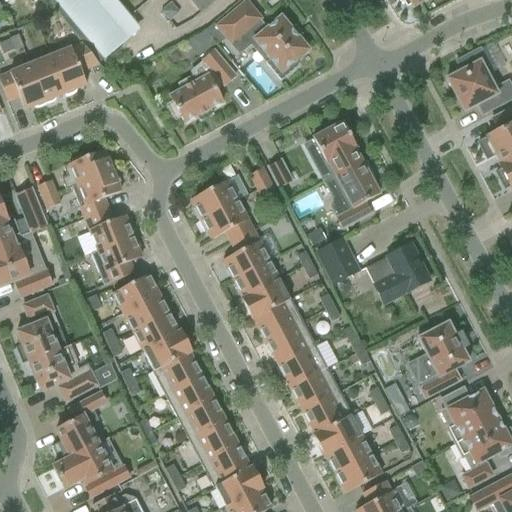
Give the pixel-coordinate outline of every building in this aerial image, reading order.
[(107,0),(52,0),(102,60),(135,33),(107,0)] [(215,0),(188,0),(200,13),(215,0)] [(400,0),(406,8),(409,5),(412,9),(425,0),(400,0)] [(265,64),(280,82),(297,67),(293,63),(307,52),(279,19),(266,30),(258,21),(259,20),(245,3),(215,28),(225,39),(235,31),(244,41),(250,36),(254,40),(252,41),(269,61),(265,64)] [(18,37),(9,40),(14,52),(22,48),(18,37)] [(68,48),(48,56),(49,59),(65,98),(74,95),(75,91),(85,87),(79,73),(97,66),(82,46),(69,51),(68,48)] [(460,73),(445,81),(456,102),(463,114),(467,112),(477,107),(481,116),(511,99),(511,92),(507,83),(493,90),(486,77),(492,74),(478,51),(455,63),(460,73)] [(191,78),(178,85),(181,91),(168,97),(172,104),(167,106),(174,121),(180,118),(183,125),(221,104),(213,90),(221,86),(222,87),(234,77),(213,53),(201,63),(211,74),(206,76),(194,83),(191,78)] [(65,98),(48,56),(47,57),(49,60),(29,67),(45,106),(54,103),(55,99),(63,96),(64,99),(65,98)] [(45,106),(29,67),(0,77),(0,84),(6,102),(17,98),(23,112),(32,108),(36,110),(45,106)] [(494,156),(498,165),(511,157),(511,108),(490,120),(497,132),(485,139),(485,140),(477,144),(485,161),(494,156)] [(323,183),(360,163),(354,151),(355,150),(346,134),(350,132),(343,117),(325,127),(327,131),(311,139),(326,166),(327,165),(333,177),(323,183)] [(65,191),(71,189),(114,171),(109,159),(106,160),(103,152),(81,161),(79,157),(68,162),(69,165),(62,168),(66,178),(60,180),(65,191)] [(511,157),(498,165),(496,166),(499,171),(495,174),(503,190),(508,188),(511,193),(511,192),(511,157)] [(291,183),(280,162),(266,169),(277,190),(291,183)] [(361,165),(360,163),(323,183),(323,184),(334,178),(343,194),(326,203),(335,219),(341,231),(370,216),(364,204),(378,196),(369,179),(373,177),(365,162),(361,165)] [(272,192),(260,170),(249,177),(261,199),(272,192)] [(119,184),(114,171),(71,189),(83,221),(107,211),(102,200),(119,194),(116,185),(119,184)] [(197,222),(236,203),(225,182),(223,183),(222,180),(210,187),(211,190),(190,201),(194,209),(191,211),(197,222)] [(37,188),(46,211),(58,206),(49,183),(37,188)] [(30,234),(45,228),(30,191),(15,197),(30,234)] [(251,233),(236,203),(197,222),(203,234),(206,232),(211,241),(224,234),(230,244),(251,233)] [(0,246),(12,242),(4,223),(6,222),(0,208),(0,246)] [(111,223),(107,211),(83,221),(96,253),(134,237),(130,227),(127,228),(123,218),(111,223)] [(232,281),(267,263),(251,233),(230,244),(235,255),(222,262),(232,281)] [(134,237),(96,253),(90,255),(103,287),(132,275),(128,264),(140,259),(136,249),(138,248),(134,237)] [(314,253),(331,287),(359,273),(341,239),(314,253)] [(15,250),(12,242),(0,246),(0,288),(13,283),(19,299),(50,286),(45,273),(44,274),(38,259),(23,265),(17,250),(15,250)] [(396,278),(374,289),(382,305),(404,294),(427,283),(409,247),(386,259),(396,278)] [(296,258),(302,269),(310,265),(304,254),(296,258)] [(242,300),(276,282),(267,263),(232,281),(242,300)] [(316,277),(310,265),(302,269),(308,281),(316,277)] [(112,295),(122,314),(157,296),(147,277),(112,295)] [(250,322),(253,321),(288,302),(287,300),(286,301),(276,282),(242,300),(240,301),(250,322)] [(102,308),(96,296),(88,300),(94,312),(102,308)] [(167,315),(157,296),(122,314),(132,334),(167,315)] [(318,300),(324,312),(332,308),(326,296),(318,300)] [(27,363),(27,365),(69,348),(69,347),(56,352),(50,336),(58,332),(50,314),(52,313),(46,298),(22,307),(27,322),(19,325),(21,331),(15,334),(21,348),(15,350),(21,365),(27,363)] [(265,344),(300,325),(288,302),(253,321),(265,344)] [(338,319),(332,308),(324,312),(330,323),(338,319)] [(177,334),(167,315),(132,334),(142,353),(177,334)] [(277,367),(313,348),(300,325),(265,344),(277,367)] [(467,364),(446,325),(430,333),(428,329),(416,336),(418,339),(416,340),(425,357),(407,366),(417,385),(419,384),(422,389),(418,391),(424,400),(459,382),(453,371),(467,364)] [(112,330),(104,334),(109,346),(117,342),(112,330)] [(179,333),(177,334),(142,353),(152,372),(189,352),(179,333)] [(349,344),(355,356),(362,351),(356,340),(349,344)] [(123,354),(117,342),(109,346),(115,358),(123,354)] [(69,348),(27,365),(39,394),(57,386),(58,389),(57,389),(65,404),(96,387),(86,368),(77,372),(73,365),(68,368),(61,352),(69,348)] [(289,390),(325,371),(313,348),(277,367),(289,390)] [(355,356),(361,367),(368,363),(362,351),(355,356)] [(189,352),(152,372),(151,372),(163,396),(200,378),(188,355),(190,353),(189,352)] [(130,369),(122,373),(127,385),(136,381),(130,369)] [(301,413),(337,393),(325,371),(289,390),(301,413)] [(212,401),(200,378),(163,396),(176,420),(212,401)] [(141,393),(136,381),(127,385),(133,397),(141,393)] [(368,394),(374,405),(382,401),(376,390),(368,394)] [(445,430),(453,444),(497,421),(482,392),(467,399),(462,390),(440,401),(445,411),(440,414),(448,428),(445,430)] [(313,436),(350,416),(337,393),(301,413),(313,436)] [(59,465),(107,440),(107,439),(92,447),(85,434),(89,431),(87,427),(97,422),(92,411),(104,405),(99,395),(68,411),(74,422),(54,432),(60,443),(54,446),(55,447),(50,449),(59,465)] [(224,424),(212,401),(176,420),(188,443),(224,424)] [(374,405),(380,416),(388,412),(382,401),(374,405)] [(324,457),(360,438),(350,419),(351,418),(350,416),(313,436),(311,437),(322,458),(324,457)] [(150,433),(144,421),(136,425),(142,437),(150,433)] [(504,434),(497,421),(453,444),(461,459),(463,458),(471,473),(461,478),(467,490),(491,477),(484,465),(483,466),(481,462),(497,454),(499,458),(511,451),(511,439),(508,431),(504,434)] [(237,447),(224,424),(188,443),(200,467),(237,447)] [(388,432),(394,443),(402,439),(396,428),(388,432)] [(142,437),(147,449),(155,445),(150,433),(142,437)] [(334,476),(370,457),(360,438),(324,457),(334,476)] [(394,443),(400,455),(408,451),(402,439),(394,443)] [(108,441),(107,440),(59,465),(52,468),(63,490),(80,481),(89,499),(127,479),(122,469),(119,470),(115,463),(108,467),(104,460),(100,462),(93,448),(108,441)] [(249,470),(237,447),(200,467),(213,491),(214,490),(252,470),(251,469),(249,470)] [(380,476),(370,457),(334,476),(344,495),(380,476)] [(428,475),(422,464),(410,470),(415,481),(428,475)] [(164,471),(170,482),(178,478),(172,467),(164,471)] [(262,489),(252,470),(214,490),(224,509),(260,491),(262,489)] [(170,482),(176,494),(184,489),(178,478),(170,482)] [(511,511),(511,484),(509,478),(468,499),(475,511),(490,504),(494,511),(511,511)] [(402,511),(405,511),(394,491),(389,494),(384,483),(362,495),(367,505),(354,511),(402,511)] [(446,502),(458,495),(452,483),(439,490),(446,502)] [(265,511),(270,510),(260,491),(224,509),(225,511),(265,511)] [(140,511),(134,501),(123,497),(115,501),(112,496),(90,507),(92,511),(140,511)]
